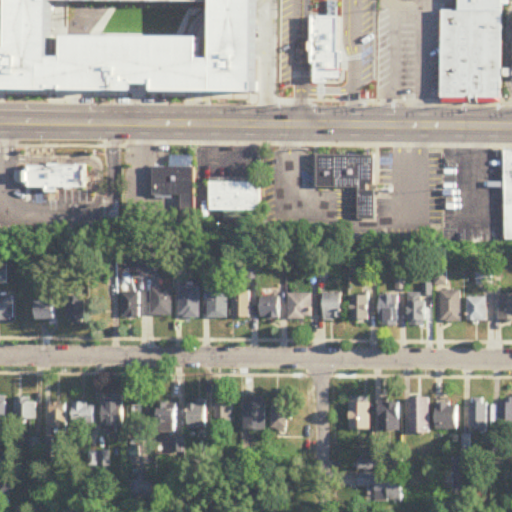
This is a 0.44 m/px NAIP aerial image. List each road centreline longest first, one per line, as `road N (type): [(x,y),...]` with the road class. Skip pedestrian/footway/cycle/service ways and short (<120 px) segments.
road 1 (secondary): [(0,123),(511,127)]
road 2 (residential): [(0,358),(511,361)]
road 3 (residential): [(325,511),(322,360)]
